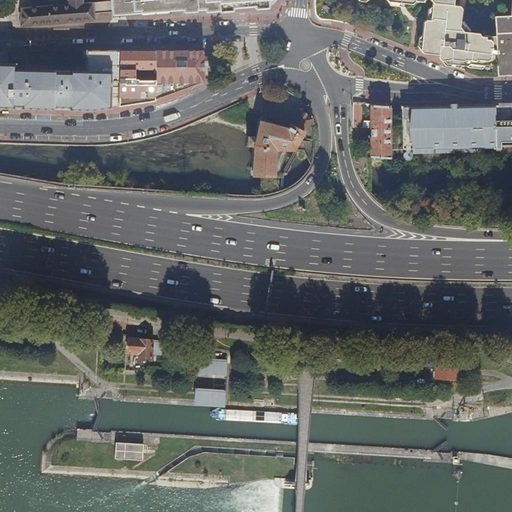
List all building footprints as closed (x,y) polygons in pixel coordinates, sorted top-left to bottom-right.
[(53,24),(94,21),(94,14),(93,3),(83,3),(82,0),(69,0),(70,4),(29,8),(22,8),(20,27),(53,24)] [(110,0),(111,1),(112,12),(126,11),(126,15),(192,9),(198,9),(198,10),(219,8),(219,10),(269,5),(268,0),(110,0)] [(439,57),(441,61),(449,61),(449,64),(466,66),(469,63),(497,67),(496,36),(485,37),(482,36),(480,33),(464,32),(460,27),(462,9),(460,6),(454,5),(454,0),(428,0),(432,4),(430,21),(425,21),(423,23),(421,49),(423,53),(438,54),(439,57)] [(511,0),(511,18),(495,19),(496,36),(511,35),(511,0)] [(93,3),(94,14),(112,12),(111,1),(93,3)] [(497,67),(497,78),(511,77),(511,35),(496,36),(497,67)] [(107,108),(119,106),(120,52),(89,51),(88,74),(53,73),(16,72),(16,67),(0,66),(0,107),(10,108),(15,108),(15,106),(23,106),(23,108),(45,109),(55,109),(55,107),(71,107),(71,109),(90,110),(95,110),(107,108)] [(169,95),(205,83),(203,52),(181,52),(155,51),(155,52),(156,79),(155,100),(169,95)] [(135,79),(156,79),(155,52),(138,52),(127,52),(127,57),(128,59),(132,59),(132,69),(125,69),(125,81),(135,81),(135,79)] [(440,107),(440,150),(446,149),(496,148),(501,148),(501,143),(511,142),(511,105),(467,107),(440,107)] [(390,149),(391,107),(382,106),(371,106),(371,157),(390,159),(390,149)] [(440,150),(440,107),(420,108),(402,108),(402,111),(402,112),(401,112),(401,124),(403,124),(403,125),(403,149),(403,150),(440,150)] [(254,146),(277,151),(295,152),(312,121),(297,113),(288,130),(260,122),(259,128),(257,134),(256,139),(254,146)] [(364,128),(361,128),(356,128),(355,143),(363,143),(364,128)] [(248,148),(254,148),(254,146),(256,139),(249,138),(248,148)] [(276,175),(276,170),(277,151),(254,146),(254,148),(253,173),(255,173),(255,171),(261,171),(261,174),(264,174),(264,172),(271,172),(271,175),(276,175)] [(160,354),(161,342),(129,340),(128,353),(139,354),(139,358),(151,359),(151,354),(160,354)] [(225,363),(225,359),(198,358),(198,362),(197,362),(197,372),(225,374),(226,364),(225,363)] [(436,358),(435,378),(455,378),(456,359),(436,358)] [(465,368),(465,376),(478,376),(478,368),(465,368)] [(196,388),(196,400),(223,401),(223,390),(196,388)] [(117,443),(116,458),(143,459),(144,444),(117,443)]
